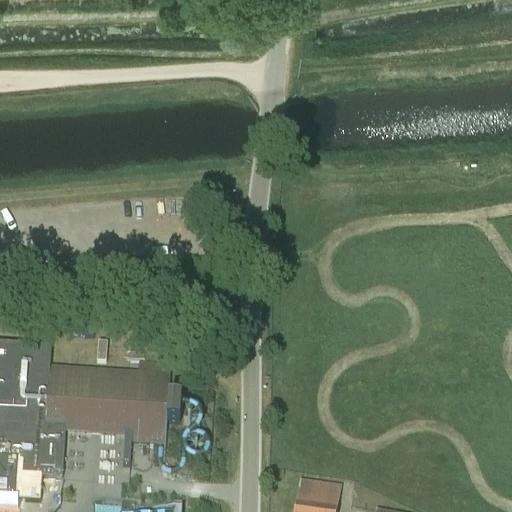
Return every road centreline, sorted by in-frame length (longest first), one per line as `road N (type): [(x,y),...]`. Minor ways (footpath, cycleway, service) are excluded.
road 1 (tertiary): [(250,511),(250,313),(275,68)]
road 2 (unclassified): [(88,80),(275,68)]
